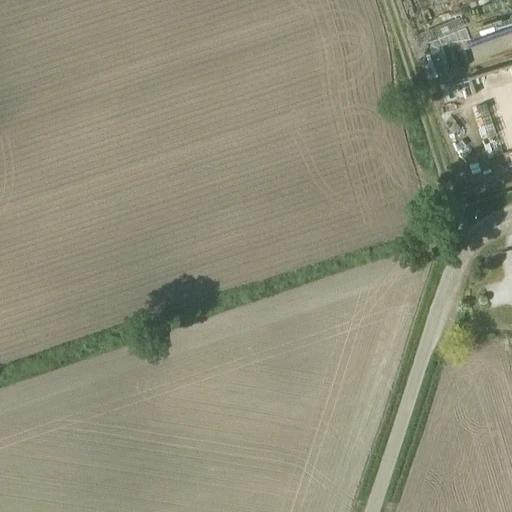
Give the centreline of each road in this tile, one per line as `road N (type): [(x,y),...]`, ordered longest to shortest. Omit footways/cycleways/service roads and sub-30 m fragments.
road 1 (unclassified): [(376,511),(465,248),(511,215)]
road 2 (track): [(465,248),(382,0)]
